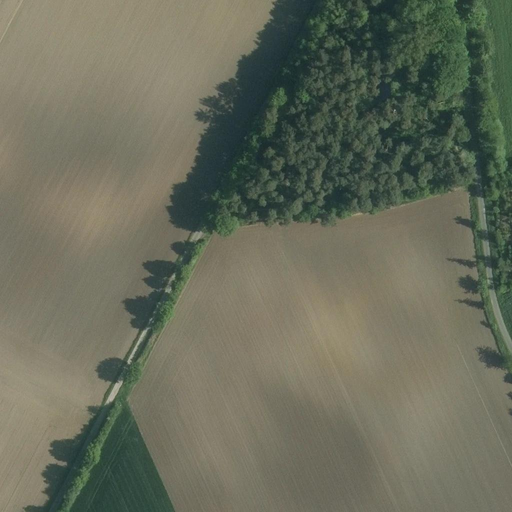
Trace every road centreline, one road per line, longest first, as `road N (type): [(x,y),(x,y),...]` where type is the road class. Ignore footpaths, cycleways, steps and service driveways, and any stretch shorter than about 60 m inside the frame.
road 1 (unclassified): [(321,0),(52,511)]
road 2 (unclassified): [(457,0),(493,298),(511,348)]
